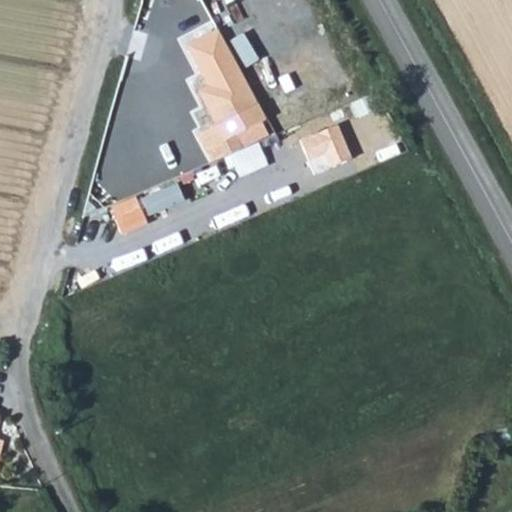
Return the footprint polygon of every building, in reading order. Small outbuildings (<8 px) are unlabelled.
[(221,29),(187,45),(210,91),(201,95),(217,127),(197,137),(211,166),(246,149),(240,138),(267,125),(221,29)] [(153,124),(159,88),(129,83),(123,119),(153,124)] [(339,128),(299,143),(312,177),(352,162),(339,128)] [(134,209),(117,216),(122,227),(176,206),(167,182),(129,197),(134,209)] [(468,444),(466,451),(471,457),(508,442),(502,430),(468,444)]
